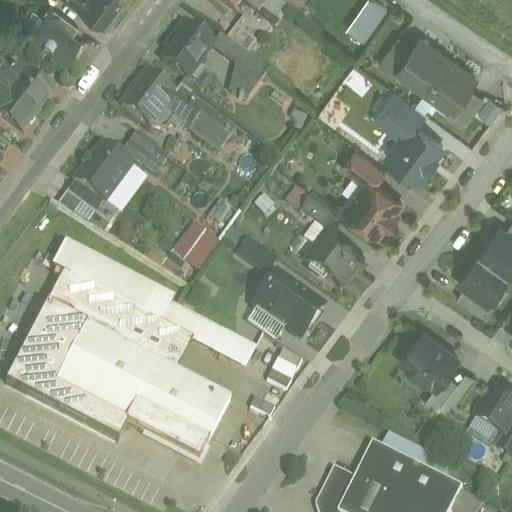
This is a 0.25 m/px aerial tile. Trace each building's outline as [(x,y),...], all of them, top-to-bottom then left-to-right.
[(68,0),(103,26),(123,0),(68,0)] [(242,0),(214,0),(232,14),(242,0)] [(280,4),(274,0),(267,0),(261,9),(280,23),(289,11),(280,4)] [(366,0),(347,28),(366,41),(389,8),(376,0),(366,0)] [(78,26),(49,5),(41,15),(44,18),(45,17),(71,36),(78,26)] [(71,36),(45,17),(44,18),(33,33),(30,31),(21,42),(34,51),(43,58),(43,59),(44,59),(50,63),(50,64),(51,64),(67,76),(87,48),(71,36)] [(213,47),(184,25),(167,47),(172,51),(162,65),(186,83),(213,47)] [(256,45),(235,30),(225,42),(233,48),(246,58),(256,45)] [(449,57),(421,37),(411,51),(402,64),(403,65),(399,71),(425,90),(449,57)] [(397,41),(380,64),(395,75),(399,71),(403,65),(402,64),(411,51),(397,41)] [(39,72),(0,43),(0,63),(8,70),(9,69),(22,81),(26,76),(33,81),(39,72)] [(246,58),(233,48),(224,59),(237,69),(230,97),(239,99),(238,102),(242,102),(242,100),(247,101),(268,74),(246,58)] [(476,77),(449,57),(425,90),(452,109),(456,103),(457,104),(466,90),(476,77)] [(175,97),(146,75),(121,108),(151,131),(163,114),(188,132),(199,117),(210,125),(216,117),(180,90),(175,97)] [(9,98),(0,91),(0,119),(21,135),(52,95),(33,81),(26,76),(22,81),(9,98)] [(481,101),(466,90),(457,104),(456,103),(452,109),(449,113),(464,124),(481,101)] [(425,112),(396,91),(382,110),(407,129),(412,122),(415,125),(425,112)] [(415,125),(412,122),(407,129),(388,155),(419,179),(427,168),(429,170),(438,157),(436,156),(444,146),(415,125)] [(137,137),(122,156),(155,180),(169,161),(137,137)] [(102,146),(73,184),(106,208),(134,171),(102,146)] [(386,169),(357,147),(343,166),(364,181),(368,176),(376,182),(386,169)] [(364,181),(347,204),(349,212),(378,234),(387,223),(390,226),(398,215),(395,213),(403,202),(376,182),(368,176),(364,181)] [(340,221),(311,200),(299,216),(327,237),(331,231),(332,232),(340,221)] [(172,253),(200,275),(222,248),(194,226),(172,253)] [(511,235),(506,231),(501,227),(460,281),(466,286),(488,302),(489,301),(511,269),(511,235)] [(332,232),(331,231),(327,237),(305,266),(340,292),(366,258),(332,232)] [(51,271),(63,277),(6,386),(118,445),(127,428),(198,465),(230,404),(175,375),(191,345),(245,374),(256,352),(171,308),(176,299),(66,242),(51,271)] [(277,264),(248,243),(238,257),(265,275),(269,275),(277,264)] [(322,310),(277,278),(275,282),(270,283),(266,288),(267,293),(255,310),(255,311),(256,313),(268,322),(271,322),(300,342),(322,310)] [(488,302),(466,286),(457,297),(487,317),(495,306),(489,301),(488,302)] [(424,331),(402,361),(436,386),(437,387),(447,374),(459,357),(424,331)] [(275,354),(261,384),(283,393),(296,364),(275,354)] [(447,374),(437,387),(436,386),(425,402),(437,411),(458,382),(447,374)] [(511,393),(500,385),(491,399),(485,400),(480,409),(481,414),(477,421),(507,441),(508,441),(511,435),(511,393)] [(511,435),(508,441),(507,441),(499,452),(508,458),(503,465),(511,470),(511,469),(511,435)] [(357,483),(335,472),(317,509),(317,511),(453,511),(463,493),(374,448),(357,483)]
